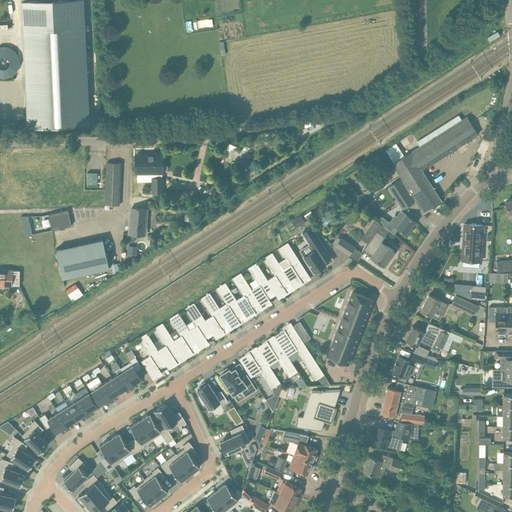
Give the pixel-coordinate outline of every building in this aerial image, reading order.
[(58,0),(22,2),(28,128),(90,125),(83,0),(58,0)] [(0,76),(21,72),(15,45),(0,47),(0,76)] [(401,178),(420,166),(422,169),(478,134),(467,116),(461,120),(458,115),(417,141),(420,146),(411,151),(392,163),(401,178)] [(137,173),(137,182),(152,181),(152,178),(162,178),(163,178),(163,171),(165,171),(167,169),(167,166),(165,164),(163,164),(163,155),(135,155),(136,173),(137,173)] [(255,168),(250,159),(237,167),(242,176),(255,168)] [(121,163),(107,162),(105,204),(119,205),(121,163)] [(422,169),(420,166),(401,178),(423,213),(442,201),(422,169)] [(87,172),(87,183),(97,183),(98,172),(87,172)] [(358,182),(362,188),(371,183),(367,176),(358,182)] [(163,196),(162,178),(152,178),(152,181),(152,196),(163,196)] [(415,201),(403,181),(390,189),(403,209),(415,201)] [(222,191),(216,182),(206,188),(212,197),(222,191)] [(147,209),(131,208),(129,233),(145,234),(147,209)] [(68,210),(48,214),(52,230),(71,225),(68,210)] [(387,220),(393,216),(390,211),(384,214),(387,220)] [(397,216),(395,215),(386,227),(394,233),(398,228),(400,230),(399,232),(406,237),(413,229),(411,227),(416,221),(408,215),(406,214),(401,211),(397,216)] [(301,216),(294,220),(298,226),(305,222),(301,216)] [(29,220),(22,221),(24,228),(31,226),(29,220)] [(464,224),(462,260),(463,260),(463,266),(479,267),(479,261),(480,261),(482,235),(482,233),(485,232),(485,227),(483,225),(464,224)] [(304,256),(314,272),(326,264),(324,261),(331,258),(311,227),(302,232),(314,250),(304,256)] [(394,250),(382,242),(386,236),(376,230),(363,250),(372,256),(371,256),(384,265),(394,250)] [(109,267),(103,238),(56,249),(63,278),(109,267)] [(354,247),(341,238),(336,245),(349,254),(354,247)] [(280,247),(291,265),(283,269),(283,270),(291,282),(290,282),(294,288),(303,283),(299,276),(300,275),(301,275),(307,272),(288,242),(280,247)] [(137,255),(137,246),(127,245),(127,254),(137,255)] [(264,257),(275,275),(268,280),(267,280),(275,292),(279,298),(287,293),(283,286),(285,285),(285,286),(290,282),(291,282),(283,270),(283,269),(272,252),(264,257)] [(248,267),(259,285),(252,290),(259,302),(263,308),(269,304),(270,304),(272,303),(270,300),(270,301),(267,296),(269,295),(269,296),(275,292),(267,280),(268,280),(256,262),(248,267)] [(117,263),(111,264),(113,272),(119,271),(117,263)] [(0,285),(19,286),(20,271),(0,270),(0,285)] [(233,277),(244,295),(236,300),(244,312),(243,312),(247,318),(256,313),(252,306),(253,305),(254,306),(259,302),(252,290),(241,272),(233,277)] [(489,272),(489,281),(508,282),(508,272),(489,272)] [(217,287),(228,305),(221,310),(220,310),(228,322),(232,328),(240,323),(236,316),(238,315),(238,316),(243,312),(244,312),(236,300),(225,282),(217,287)] [(485,300),(486,286),(471,285),(470,298),(485,300)] [(65,289),(52,297),(59,308),(71,300),(65,289)] [(201,297),(212,315),(205,320),(212,332),(216,338),(225,333),(220,326),(222,325),(222,326),(228,322),(220,310),(221,310),(209,292),(201,297)] [(353,292),(327,356),(348,364),(373,300),(353,292)] [(444,310),(447,304),(429,294),(421,310),(433,316),(437,307),(444,310)] [(485,306),(479,304),(478,306),(455,295),(452,303),(480,316),(485,306)] [(186,307),(197,325),(189,330),(197,342),(196,342),(200,348),(207,344),(209,343),(208,341),(205,336),(206,335),(207,336),(212,332),(205,320),(194,302),(186,307)] [(496,320),(495,333),(507,333),(507,306),(489,306),(489,319),(496,320)] [(32,312),(26,315),(29,321),(35,318),(32,312)] [(170,317),(181,335),(174,340),(173,340),(181,352),(185,358),(193,353),(189,346),(191,345),(191,346),(196,342),(197,342),(189,330),(178,312),(170,317)] [(300,321),(294,325),(300,335),(306,331),(300,321)] [(154,328),(166,345),(158,350),(166,362),(165,363),(169,368),(178,363),(173,356),(175,355),(175,356),(181,352),(173,340),(174,340),(163,322),(154,328)] [(413,326),(406,340),(411,343),(410,344),(412,344),(413,343),(418,346),(420,341),(433,347),(434,343),(448,350),(453,339),(448,337),(450,332),(428,322),(424,331),(413,326)] [(274,336),(278,342),(278,341),(287,356),(287,355),(296,350),(315,379),(318,377),(323,385),(331,384),(324,374),(296,330),(290,334),(288,336),(284,329),(274,336)] [(139,338),(150,355),(142,360),(153,378),(160,374),(162,373),(161,371),(158,366),(159,365),(160,366),(165,363),(166,362),(158,350),(147,332),(139,338)] [(257,347),(260,353),(261,352),(268,365),(269,364),(278,359),(289,376),(297,371),(287,355),(287,356),(278,341),(278,342),(272,345),(273,346),(271,347),(267,340),(257,347)] [(495,350),(495,358),(501,358),(501,368),(511,368),(511,357),(508,357),(508,350),(495,350)] [(272,387),(277,401),(279,395),(282,387),(282,385),(268,365),(261,352),(260,353),(255,356),(255,357),(254,358),(249,351),(239,358),(251,376),(261,370),(272,387)] [(414,352),(411,359),(423,364),(434,368),(436,356),(427,354),(426,356),(414,352)] [(131,361),(120,368),(133,388),(138,385),(136,382),(142,378),(137,371),(142,367),(135,356),(130,360),(131,361)] [(395,364),(392,371),(408,377),(411,370),(413,371),(419,373),(423,364),(411,359),(410,361),(398,356),(397,360),(396,359),(394,364),(395,364)] [(461,363),(459,369),(468,371),(469,365),(461,363)] [(221,374),(227,384),(226,385),(230,392),(231,391),(233,393),(240,389),(245,396),(256,389),(242,367),(237,371),(235,368),(231,371),(229,369),(228,369),(227,368),(221,372),(222,373),(221,374)] [(112,378),(121,391),(126,388),(128,391),(133,388),(120,368),(122,371),(112,378)] [(492,379),(492,386),(511,386),(511,368),(501,368),(492,368),(492,369),(492,379)] [(299,379),(298,384),(299,386),(307,385),(301,377),(299,379)] [(121,391),(112,378),(103,384),(101,380),(100,381),(113,401),(118,397),(116,394),(121,391)] [(113,401),(100,381),(90,387),(100,404),(106,401),(108,404),(113,401)] [(388,387),(382,411),(392,414),(395,414),(395,413),(400,415),(401,409),(409,411),(411,403),(414,404),(421,406),(421,405),(432,408),(436,390),(426,387),(407,383),(397,381),(395,389),(388,387)] [(200,396),(204,403),(205,402),(206,402),(211,410),(221,404),(222,405),(228,401),(221,390),(216,394),(208,382),(206,384),(205,382),(199,386),(200,388),(199,388),(197,389),(201,395),(200,396)] [(282,387),(279,395),(285,397),(289,386),(282,387)] [(298,415),(296,426),(322,430),(325,420),(331,422),(335,409),(336,407),(333,406),(338,390),(313,391),(305,416),(298,415)] [(79,399),(89,416),(94,413),(92,409),(93,409),(98,406),(89,393),(79,399)] [(511,404),(511,393),(503,393),(503,404),(511,404)] [(89,416),(79,399),(68,406),(77,419),(82,416),(84,419),(89,416)] [(162,421),(168,429),(178,423),(180,426),(186,422),(179,411),(174,415),(166,403),(155,410),(160,417),(162,421)] [(511,415),(511,404),(503,405),(497,405),(497,415),(503,415),(511,415)] [(32,406),(27,410),(31,415),(36,412),(32,406)] [(68,406),(58,412),(69,429),(74,425),(72,422),(77,419),(68,406)] [(234,406),(227,410),(236,424),(244,421),(234,406)] [(64,432),(69,429),(58,412),(56,413),(48,419),(45,414),(39,417),(46,428),(52,425),(56,432),(62,429),(64,432)] [(174,438),(162,421),(157,424),(155,421),(150,413),(140,419),(146,428),(153,439),(153,438),(161,433),(167,443),(168,442),(174,438)] [(402,413),(401,421),(423,423),(424,415),(402,413)] [(511,426),(511,415),(503,415),(503,426),(511,426)] [(132,440),(138,450),(144,446),(143,445),(145,444),(153,439),(146,428),(140,419),(130,426),(137,437),(132,440)] [(35,420),(29,425),(31,427),(22,435),(36,449),(39,452),(48,444),(39,433),(43,429),(35,420)] [(8,421),(0,425),(0,427),(11,435),(15,428),(8,421)] [(398,421),(394,435),(408,439),(409,432),(418,433),(419,424),(401,422),(398,421)] [(230,429),(233,435),(225,439),(220,441),(221,442),(221,444),(220,444),(223,451),(224,450),(226,453),(233,450),(233,451),(240,448),(239,446),(240,446),(250,442),(242,424),(240,425),(230,429)] [(511,426),(503,426),(503,437),(511,437),(511,426)] [(400,450),(403,440),(388,435),(390,430),(378,427),(374,442),(400,450)] [(282,438),(293,442),(297,444),(293,455),(299,456),(312,461),(313,460),(314,460),(315,459),(317,456),(316,454),(315,454),(317,448),(305,444),(307,436),(284,431),(283,434),(282,438)] [(110,439),(116,449),(122,459),(132,452),(133,453),(138,450),(132,440),(127,443),(123,437),(120,432),(110,439)] [(256,434),(255,438),(259,445),(261,442),(263,436),(256,434)] [(24,450),(27,445),(14,436),(10,442),(13,444),(7,454),(24,465),(28,468),(35,458),(24,450)] [(263,436),(261,442),(266,444),(269,438),(263,436)] [(110,439),(100,445),(107,456),(101,459),(108,469),(113,466),(111,462),(120,456),(122,459),(116,449),(110,439)] [(175,453),(191,473),(200,466),(192,455),(197,452),(188,441),(183,445),(185,447),(177,454),(176,453),(175,453)] [(249,450),(242,453),(249,469),(257,448),(254,443),(248,446),(249,450)] [(511,451),(503,451),(503,462),(511,462),(511,451)] [(191,473),(175,453),(161,464),(168,474),(173,470),(181,480),(191,473)] [(298,460),(294,458),(291,468),(307,474),(309,469),(312,469),(314,464),(312,462),(312,461),(299,456),(298,460)] [(400,472),(404,461),(393,457),(391,464),(380,461),(381,460),(369,456),(364,471),(382,477),(385,467),(400,472)] [(64,480),(73,489),(88,474),(79,466),(83,462),(78,457),(69,466),(74,470),(64,480)] [(285,466),(288,460),(278,457),(274,467),(283,470),(285,466)] [(25,473),(12,469),(14,462),(2,458),(0,464),(1,465),(0,466),(0,477),(9,481),(20,485),(25,473)] [(511,462),(503,462),(503,473),(511,473),(511,462)] [(248,476),(256,478),(259,465),(251,463),(248,476)] [(279,479),(282,472),(267,465),(263,472),(279,479)] [(144,479),(159,498),(168,490),(160,480),(165,476),(158,467),(152,471),(153,472),(144,479)] [(457,471),(457,482),(465,482),(466,471),(457,471)] [(511,484),(511,473),(503,473),(503,484),(511,484)] [(88,486),(79,495),(86,504),(99,493),(105,487),(93,474),(84,482),(88,486)] [(144,479),(145,480),(139,485),(136,487),(134,485),(129,489),(137,498),(142,495),(149,505),(159,498),(144,479)] [(279,486),(277,491),(280,493),(283,494),(298,501),(302,493),(299,492),(301,488),(286,480),(282,488),(279,486)] [(226,482),(217,490),(231,508),(240,501),(241,502),(246,498),(239,489),(234,493),(226,482)] [(511,484),(503,484),(502,495),(511,495),(511,484)] [(16,497),(2,493),(4,487),(0,486),(0,505),(13,509),(16,497)] [(99,493),(86,504),(93,511),(94,511),(104,504),(108,509),(114,504),(117,501),(112,496),(112,497),(105,489),(106,488),(105,487),(99,493)] [(217,490),(207,497),(215,507),(210,511),(211,511),(226,511),(231,508),(217,490)] [(280,493),(275,491),(270,502),(274,504),(274,505),(287,511),(289,511),(291,508),(294,510),(298,501),(283,494),(280,493)] [(252,495),(249,500),(254,505),(264,511),(268,504),(255,496),(252,495)] [(474,502),(484,506),(481,511),(499,511),(502,507),(477,495),(474,502)]
